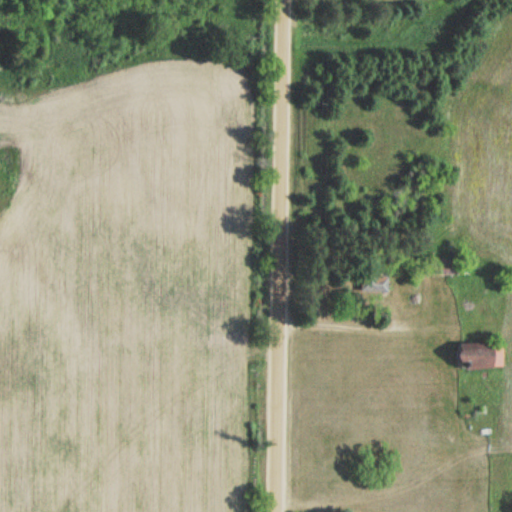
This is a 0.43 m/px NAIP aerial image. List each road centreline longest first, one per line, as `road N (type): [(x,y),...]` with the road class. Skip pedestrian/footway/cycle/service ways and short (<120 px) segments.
road 1 (residential): [(274,511),(282,0)]
road 2 (track): [(511,447),(455,460),(387,495),(275,502)]
